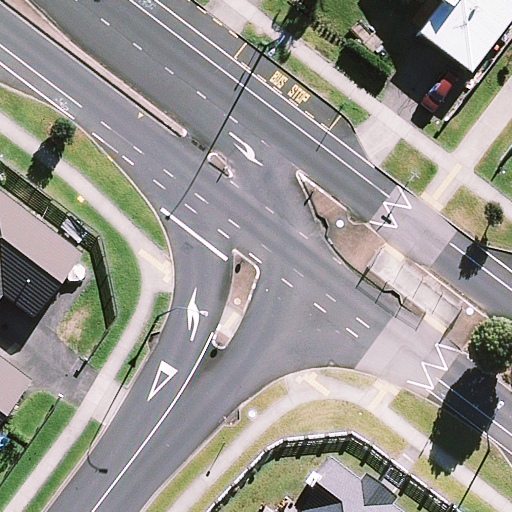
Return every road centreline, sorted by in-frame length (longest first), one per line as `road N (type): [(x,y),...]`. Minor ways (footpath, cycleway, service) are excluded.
road 1 (tertiary): [(254,110),(511,305)]
road 2 (tertiary): [(511,425),(310,269)]
road 3 (tertiary): [(200,184),(0,29)]
road 4 (residential): [(169,410),(187,327),(200,184)]
road 5 (residential): [(310,269),(246,362),(169,410)]
road 6 (tertiary): [(108,0),(254,110)]
road 7 (residential): [(254,110),(310,269)]
road 8 (tertiary): [(310,269),(200,184)]
road 9 (residential): [(92,511),(169,410)]
